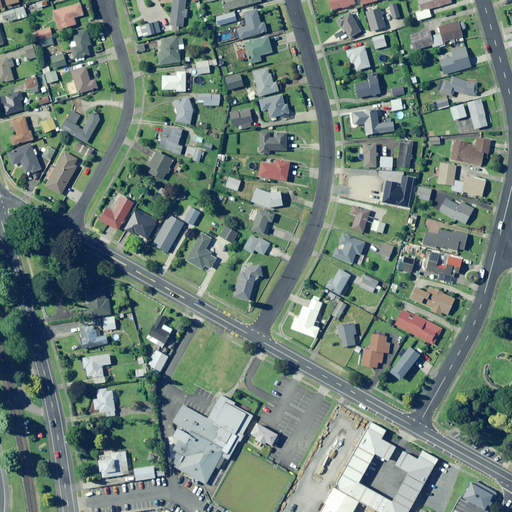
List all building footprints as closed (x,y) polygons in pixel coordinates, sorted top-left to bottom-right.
[(183,17),(186,17),(187,0),(172,0),(170,31),(178,32),(179,27),(182,27),(183,17)] [(260,2),(259,0),(221,0),(224,11),(260,2)] [(354,4),(352,0),(328,0),(331,11),(354,4)] [(451,3),(450,0),(417,0),(421,11),(415,12),(417,20),(430,17),(428,10),(451,3)] [(399,17),(395,4),(387,6),(388,10),(390,20),(399,17)] [(75,18),(72,6),(53,11),(58,30),(77,24),(75,18)] [(25,17),(22,7),(1,13),(3,20),(8,19),(9,22),(25,17)] [(385,28),(380,8),(365,12),(370,31),(385,28)] [(261,24),(256,9),(243,13),(247,26),(236,29),(239,39),(267,32),(264,23),(261,24)] [(236,21),(234,12),(215,17),(217,26),(236,21)] [(361,31),(350,12),(335,20),(340,28),(342,26),(349,38),(361,31)] [(161,32),(158,22),(140,27),(143,37),(161,32)] [(430,36),(428,30),(409,36),(414,51),(432,45),(432,47),(446,43),(446,41),(461,37),(457,22),(438,27),(440,33),(430,36)] [(54,44),(49,28),(34,32),(37,41),(38,41),(40,48),(54,44)] [(91,44),(86,29),(72,33),(75,41),(70,43),(72,48),(70,48),(73,60),(92,54),(89,45),(91,44)] [(389,41),(387,34),(372,38),(375,50),(386,46),(385,42),(389,41)] [(184,49),(182,37),(156,40),(158,53),(156,53),(158,65),(180,62),(178,50),(184,49)] [(271,53),(268,37),(245,42),(249,64),(261,61),(260,55),(271,53)] [(470,67),(463,43),(461,44),(449,47),(452,56),(439,60),(443,75),(470,67)] [(36,58),(33,44),(23,47),(26,60),(36,58)] [(369,67),(364,47),(346,51),(349,64),(354,63),(356,71),(369,67)] [(65,65),(62,54),(51,58),(54,69),(65,65)] [(10,67),(14,66),(11,58),(7,59),(6,57),(0,58),(0,82),(5,81),(5,82),(13,80),(10,67)] [(197,74),(210,73),(209,65),(217,64),(217,60),(195,62),(197,74)] [(89,79),(86,68),(85,64),(79,66),(80,70),(72,72),(75,83),(71,85),(74,94),(78,93),(78,94),(97,89),(94,78),(89,79)] [(273,85),(268,68),(252,73),(259,97),(277,92),(275,84),(273,85)] [(60,86),(55,70),(44,74),(50,89),(60,86)] [(176,91),(186,92),(186,90),(192,91),(192,76),(185,76),(186,72),(177,72),(177,76),(162,76),(162,90),(176,90),(176,91)] [(243,86),(239,74),(224,79),(228,91),(243,86)] [(449,82),(443,80),(439,92),(452,97),(454,91),(463,94),(475,95),(476,82),(467,81),(451,76),(449,82)] [(37,87),(35,77),(24,80),(27,90),(37,87)] [(376,94),(379,94),(377,77),(368,79),(368,81),(354,84),(356,98),(372,95),(373,97),(376,96),(376,94)] [(403,95),(403,87),(390,89),(391,97),(403,95)] [(22,101),(20,91),(9,93),(10,95),(1,97),(6,115),(23,110),(21,101),(22,101)] [(252,93),(245,95),(246,102),(253,101),(252,93)] [(203,105),(219,106),(219,100),(220,100),(221,95),(198,94),(197,102),(203,103),(203,105)] [(276,117),(289,113),(286,104),(285,104),(282,94),(258,100),(261,111),(267,110),(270,118),(271,122),(277,120),(276,117)] [(48,103),(47,96),(37,99),(39,105),(48,103)] [(189,106),(191,100),(179,97),(178,103),(175,102),(173,113),(176,113),(175,122),(190,125),(193,107),(189,106)] [(449,107),(447,98),(432,102),(434,108),(437,107),(438,110),(449,107)] [(403,109),(402,99),(390,101),(392,111),(403,109)] [(487,126),(480,100),(467,103),(474,129),(487,126)] [(466,117),(463,104),(450,108),(453,121),(466,117)] [(92,111),(82,129),(75,125),(80,116),(69,110),(59,129),(86,144),(101,116),(92,111)] [(378,124),(376,110),(362,112),(366,135),(388,132),(386,123),(378,124)] [(250,124),(251,123),(249,111),(238,113),(238,111),(228,112),(231,127),(238,126),(239,131),(251,128),(250,124)] [(32,140),(24,116),(12,120),(17,135),(10,137),(13,146),(32,140)] [(56,128),(52,119),(41,123),(45,133),(56,128)] [(180,155),(180,153),(182,143),(178,142),(181,130),(163,126),(158,149),(172,151),(172,153),(180,155)] [(269,131),(259,131),(259,154),(269,154),(269,150),(286,150),(286,133),(275,133),(275,138),(269,138),(269,131)] [(490,140),(476,138),(475,146),(453,142),(450,160),(481,165),(483,153),(487,154),(490,140)] [(93,150),(77,142),(74,149),(89,157),(93,150)] [(412,144),(400,143),(396,166),(408,168),(412,144)] [(41,170),(30,144),(12,151),(7,153),(12,166),(21,163),(25,174),(31,172),(32,173),(41,170)] [(378,152),(376,152),(376,144),(363,144),(363,155),(364,155),(364,167),(376,167),(376,156),(378,156),(378,152)] [(55,150),(47,146),(41,156),(49,161),(55,150)] [(193,158),(195,150),(187,148),(185,157),(193,158)] [(193,158),(192,161),(199,162),(202,149),(195,148),(195,150),(193,158)] [(169,174),(171,170),(175,173),(176,170),(179,172),(183,165),(157,151),(148,167),(151,168),(148,173),(162,180),(167,172),(169,174)] [(47,178),(49,179),(45,187),(60,195),(76,166),(74,165),(77,160),(63,152),(56,165),(51,163),(46,173),(49,174),(47,178)] [(393,158),(380,157),(380,167),(392,168),(393,158)] [(286,181),(289,162),(275,160),(275,164),(260,162),(258,177),(286,181)] [(463,192),(481,197),(485,181),(465,176),(464,183),(453,180),(455,165),(439,163),(436,183),(452,185),(450,191),(463,194),(463,192)] [(378,178),(359,174),(357,184),(363,185),(360,198),(373,201),(378,178)] [(407,176),(402,175),(389,174),(387,186),(400,188),(401,182),(407,183),(407,176)] [(240,181),(228,177),(225,187),(236,191),(240,181)] [(173,191),(161,184),(156,192),(169,199),(173,191)] [(431,190),(419,187),(416,198),(429,201),(431,190)] [(269,193),(256,188),(251,202),(271,208),(282,206),(280,193),(269,193)] [(134,203),(121,196),(113,211),(107,208),(100,220),(118,231),(134,203)] [(459,206),(445,198),(438,211),(465,225),(473,208),(461,202),(459,206)] [(370,211),(352,205),(350,214),(355,216),(351,229),(363,233),(367,221),(373,223),(371,230),(382,234),(386,223),(368,217),(370,211)] [(200,213),(191,208),(183,221),(192,226),(200,213)] [(275,214),(258,208),(251,230),(263,234),(268,221),(272,223),(275,214)] [(155,224),(134,212),(124,230),(135,236),(136,233),(147,239),(155,224)] [(183,223),(168,215),(152,245),(168,253),(183,223)] [(238,233),(226,227),(220,237),(231,244),(238,233)] [(467,235),(438,229),(436,235),(425,233),(422,245),(436,248),(436,247),(457,251),(458,249),(463,250),(467,235)] [(186,261),(202,270),(204,267),(209,269),(215,258),(210,255),(211,253),(205,249),(211,239),(202,234),(186,261)] [(338,244),(336,248),(333,257),(352,264),(356,254),(360,256),(365,243),(342,234),(338,244)] [(263,255),(269,245),(270,243),(259,237),(258,239),(251,235),(243,249),(252,254),(254,250),(263,255)] [(393,247),(383,242),(378,254),(383,256),(382,259),(387,261),(393,247)] [(439,259),(440,254),(430,252),(428,259),(426,259),(423,270),(442,274),(441,280),(452,283),(454,273),(458,274),(461,260),(445,255),(443,261),(439,259)] [(414,259),(404,257),(400,270),(411,273),(414,259)] [(252,263),(244,265),(234,297),(248,301),(256,278),(263,276),(261,265),(253,267),(252,263)] [(337,294),(339,296),(350,275),(338,269),(333,280),(329,278),(324,288),(330,291),(328,296),(334,300),(337,294)] [(378,283),(379,282),(365,274),(358,287),(372,294),(375,288),(379,290),(381,285),(378,283)] [(415,287),(410,299),(425,305),(431,308),(430,311),(440,315),(441,312),(447,315),(454,299),(428,287),(426,292),(415,287)] [(105,300),(103,288),(86,291),(90,317),(110,314),(108,299),(105,300)] [(319,299),(313,296),(308,308),(303,306),(299,318),(295,317),(290,329),(315,338),(319,329),(313,327),(322,303),(318,302),(319,299)] [(346,305),(339,301),(334,310),(332,309),(329,314),(338,319),(346,305)] [(442,329),(403,309),(394,325),(433,345),(442,329)] [(166,319),(160,316),(148,335),(152,338),(150,341),(162,348),(173,330),(163,324),(166,319)] [(116,329),(114,317),(102,319),(104,331),(116,329)] [(355,335),(353,324),(336,327),(338,338),(340,337),(342,348),(355,345),(353,335),(355,335)] [(97,338),(94,327),(81,330),(83,337),(79,338),(82,350),(107,344),(105,336),(97,338)] [(361,366),(377,368),(377,363),(382,364),(384,352),(388,353),(390,343),(386,343),(387,336),(371,334),(369,350),(363,349),(362,356),(358,355),(357,361),(361,362),(361,366)] [(409,347),(389,372),(401,381),(421,356),(409,347)] [(168,357),(156,350),(148,365),(160,372),(168,357)] [(111,364),(109,355),(83,358),(85,368),(86,368),(87,377),(93,376),(94,384),(104,382),(102,366),(111,364)] [(147,375),(146,369),(135,370),(136,377),(147,375)] [(108,391),(108,389),(97,390),(98,399),(93,400),(95,410),(99,409),(100,413),(106,412),(107,417),(115,416),(114,411),(115,411),(111,390),(108,391)] [(171,464),(201,481),(241,410),(213,395),(202,414),(179,401),(168,420),(174,424),(167,437),(171,440),(169,463),(171,464)] [(361,423),(338,409),(310,458),(334,471),(361,423)] [(274,432),(253,420),(246,433),(266,445),(274,432)] [(389,444),(359,428),(325,487),(368,511),(396,511),(424,464),(396,449),(386,466),(400,474),(383,502),(351,484),(368,456),(379,462),(389,444)] [(126,458),(125,452),(116,453),(116,451),(104,452),(105,455),(97,456),(99,466),(102,466),(104,478),(123,475),(122,469),(131,467),(130,458),(126,458)] [(155,477),(154,472),(153,466),(134,469),(136,481),(155,478),(155,477)] [(487,494),(466,483),(457,498),(478,510),(487,494)] [(334,511),(319,503),(314,511),(334,511)]
